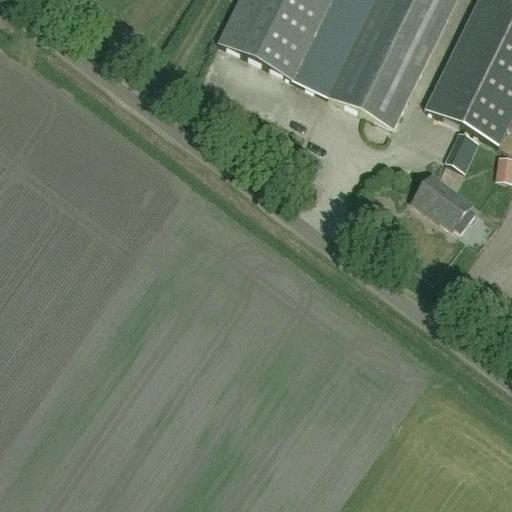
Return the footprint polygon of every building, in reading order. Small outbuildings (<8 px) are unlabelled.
[(242,0),(217,50),(218,51),(291,87),(333,0),(242,0)] [(333,0),(291,87),(327,104),(378,0),(333,0)] [(378,0),(327,104),(392,136),(458,0),(378,0)] [(511,0),(482,0),(425,118),(499,154),(511,126),(511,0)] [(511,163),(503,162),(500,186),(511,187),(511,163)] [(464,191),(474,177),(462,169),(452,182),(464,191)] [(451,237),(470,211),(431,182),(411,209),(432,225),(433,223),(451,237)]
